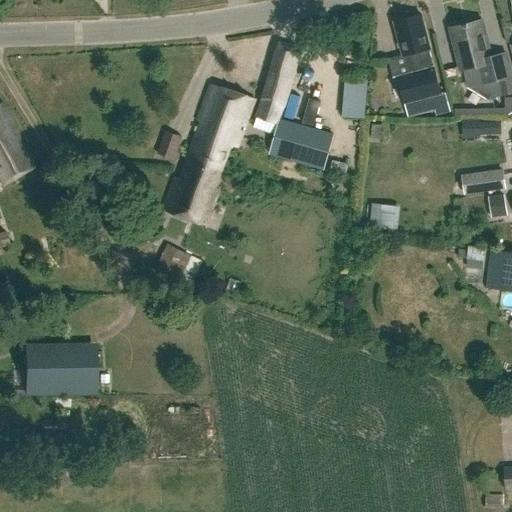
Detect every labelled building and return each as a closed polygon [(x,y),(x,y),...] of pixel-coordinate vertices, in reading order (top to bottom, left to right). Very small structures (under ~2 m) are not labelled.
[(429,51),(421,17),(395,23),(403,57),(405,55),(410,77),(398,80),(405,104),(438,95),(427,51),(429,51)] [(485,84),(488,99),(511,93),(511,73),(507,55),(493,58),(483,21),(450,30),(461,69),(480,65),(485,84)] [(278,40),(272,62),(256,117),(277,123),(282,107),(296,111),(307,73),(297,70),(303,48),(278,40)] [(367,80),(344,78),(341,116),(364,118),(367,80)] [(212,86),(186,157),(196,160),(197,156),(209,160),(207,167),(220,172),(230,146),(239,149),(256,102),(212,86)] [(16,128),(2,103),(0,104),(0,178),(2,182),(32,164),(13,130),(16,128)] [(333,133),(279,118),(269,154),(322,170),(333,133)] [(316,118),(316,128),(333,129),(334,119),(316,118)] [(182,138),(164,131),(156,153),(174,160),(182,138)] [(196,160),(186,157),(180,175),(177,174),(163,211),(205,226),(218,191),(214,189),(220,172),(207,167),(209,160),(197,156),(196,160)] [(504,188),(501,169),(461,175),(462,185),(455,186),(456,195),(504,188)] [(401,228),(401,205),(384,205),(384,228),(401,228)] [(490,246),(466,243),(464,261),(488,263),(485,287),(511,290),(511,252),(490,250),(490,246)] [(178,248),(172,259),(197,273),(203,263),(178,248)] [(96,395),(96,342),(24,343),(24,395),(96,395)] [(511,489),(511,466),(503,467),(504,490),(511,489)]
